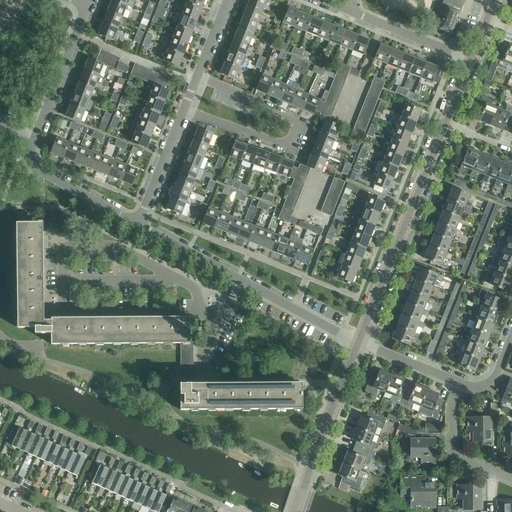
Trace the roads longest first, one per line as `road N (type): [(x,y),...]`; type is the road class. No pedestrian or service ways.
road 1 (residential): [(358,342),(133,223)]
road 2 (residential): [(181,109),(279,145),(298,127),(292,117),(195,77)]
road 3 (unclassified): [(358,342),(444,124)]
road 4 (unclassified): [(294,511),(358,342)]
road 5 (residential): [(133,223),(37,171),(29,157),(37,136)]
road 6 (residential): [(459,379),(452,445),(464,460),(511,480)]
road 7 (residential): [(470,60),(347,11)]
road 8 (residential): [(193,81),(76,35)]
road 9 (residential): [(133,223),(181,109)]
